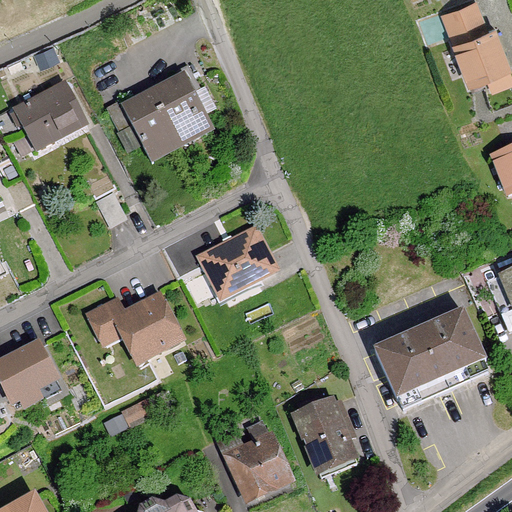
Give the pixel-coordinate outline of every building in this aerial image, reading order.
[(494,29),(455,44),(470,83),(509,68),(494,29)] [(59,61),(53,48),(35,55),(41,68),(59,61)] [(21,61),(8,67),(12,74),(24,68),(21,61)] [(201,92),(188,67),(175,74),(178,79),(150,94),(179,149),(205,135),(206,137),(207,136),(206,134),(213,131),(204,114),(214,109),(204,91),(201,92)] [(53,137),(84,121),(65,86),(14,113),(27,137),(14,144),(22,158),(35,151),(36,154),(56,143),(53,137)] [(153,162),(179,149),(150,94),(122,108),(119,103),(106,110),(120,136),(133,129),(152,165),(153,164),(153,162)] [(511,151),(493,158),(508,197),(511,195),(511,151)] [(126,221),(113,195),(97,203),(110,229),(126,221)] [(255,232),(201,260),(219,294),(243,282),(246,287),(275,272),(255,232)] [(503,277),(488,284),(499,312),(511,306),(511,267),(501,272),(503,277)] [(116,322),(138,364),(180,342),(159,300),(124,317),(117,303),(89,317),(96,332),(116,322)] [(463,315),(376,353),(398,402),(403,412),(439,396),(439,397),(452,391),(452,390),(488,374),(483,364),(484,364),(463,315)] [(0,365),(0,381),(12,405),(20,400),(25,409),(40,402),(35,393),(56,382),(38,346),(0,365)] [(323,397),(298,407),(302,417),(297,419),(305,438),(304,439),(318,473),(332,467),(335,475),(356,466),(346,442),(354,439),(350,429),(342,431),(340,424),(339,424),(331,405),(327,407),(323,397)] [(238,437),(218,447),(226,462),(225,463),(236,488),(241,485),(248,500),(271,490),(271,489),(289,482),(263,426),(249,433),(255,448),(245,452),(238,437)] [(194,511),(189,503),(176,499),(165,506),(152,502),(140,509),(138,511),(194,511)] [(39,511),(33,501),(12,511),(39,511)]
